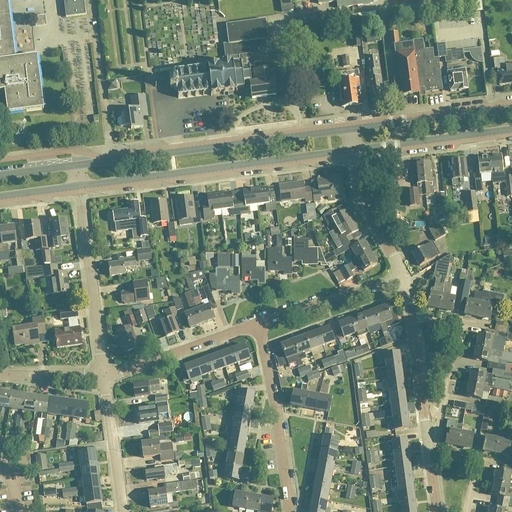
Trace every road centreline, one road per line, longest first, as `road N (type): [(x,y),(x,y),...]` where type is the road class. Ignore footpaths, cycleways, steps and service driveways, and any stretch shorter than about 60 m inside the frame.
road 1 (tertiary): [(350,130),(72,165)]
road 2 (tertiary): [(76,190),(353,156)]
road 3 (residential): [(289,511),(257,323)]
road 4 (residential): [(102,376),(76,190)]
road 5 (residential): [(408,313),(459,323),(428,454)]
road 6 (residential): [(102,376),(257,323)]
road 7 (tertiary): [(511,108),(350,130)]
road 8 (tertiary): [(353,156),(511,134)]
road 9 (residential): [(257,323),(403,278)]
road 10 (residential): [(428,454),(408,313)]
road 11 (residential): [(121,511),(102,376)]
road 12 (residential): [(403,278),(359,202),(353,156)]
